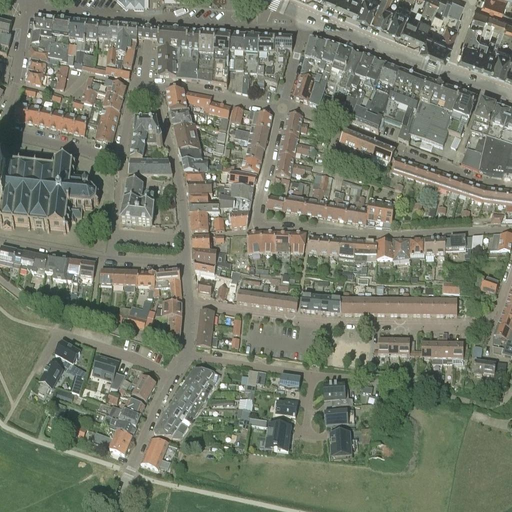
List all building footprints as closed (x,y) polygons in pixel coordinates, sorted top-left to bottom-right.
[(119,0),(117,2),(116,3),(125,12),(130,8),(134,12),(144,12),(143,0),(119,0)] [(347,0),(345,7),(356,12),(360,0),(347,0)] [(360,0),(356,12),(371,18),(378,0),(360,0)] [(378,0),(371,18),(387,25),(394,8),(388,5),(390,0),(378,0)] [(412,0),(412,2),(408,12),(400,31),(411,35),(422,8),(423,9),(426,1),(425,0),(412,0)] [(437,6),(430,24),(429,23),(422,39),(422,40),(420,43),(419,47),(446,59),(448,55),(452,43),(457,29),(460,18),(459,17),(464,5),(451,0),(451,2),(446,0),(445,2),(440,0),(439,0),(437,6)] [(501,13),(505,0),(483,0),(481,6),(501,13)] [(422,8),(411,35),(422,40),(422,39),(429,23),(430,24),(437,6),(426,1),(423,9),(422,8)] [(394,8),(387,25),(400,31),(408,12),(395,7),(394,8)] [(472,17),(494,25),(496,18),(474,10),(472,17)] [(492,30),(499,32),(493,51),(486,48),(480,66),(490,69),(506,22),(496,18),(494,25),(492,30)] [(40,40),(52,41),(52,38),(53,35),(54,30),(55,21),(35,19),(33,33),(34,33),(32,46),(39,46),(40,40)] [(68,51),(69,47),(69,43),(69,40),(70,40),(71,24),(55,21),(54,30),(53,35),(52,38),(52,41),(50,55),(49,60),(48,65),(58,67),(59,63),(62,64),(62,66),(66,66),(66,68),(67,68),(69,51),(68,51)] [(511,50),(511,24),(506,22),(490,69),(504,74),(511,50)] [(0,57),(7,59),(11,42),(6,43),(10,29),(4,28),(5,25),(0,24),(0,57)] [(87,25),(71,24),(70,40),(69,40),(69,43),(77,44),(76,54),(75,63),(74,70),(81,72),(83,67),(83,64),(84,58),(84,54),(87,25)] [(458,58),(471,62),(479,38),(478,36),(480,31),(478,30),(478,27),(470,24),(458,58)] [(97,47),(97,44),(99,26),(87,25),(84,54),(93,55),(94,47),(97,47)] [(111,28),(99,26),(97,44),(98,44),(98,42),(105,43),(104,48),(109,48),(110,44),(111,28)] [(118,45),(120,28),(111,28),(110,44),(118,45)] [(117,64),(116,74),(122,75),(123,71),(124,67),(125,61),(126,60),(126,58),(127,55),(128,47),(129,29),(120,28),(118,45),(117,53),(117,60),(117,64)] [(122,75),(121,81),(129,82),(130,77),(131,72),(135,55),(136,47),(137,47),(137,43),(138,36),(141,36),(141,38),(143,39),(143,33),(144,31),(129,29),(128,47),(127,55),(126,58),(126,60),(125,61),(124,67),(123,71),(122,75)] [(149,31),(144,31),(143,33),(143,39),(141,38),(141,36),(138,36),(137,43),(148,43),(149,43),(158,44),(158,32),(149,31)] [(157,50),(158,50),(175,51),(199,53),(200,45),(201,35),(158,32),(158,44),(157,50)] [(199,57),(214,58),(215,36),(201,35),(200,45),(199,53),(199,57)] [(230,37),(215,36),(214,58),(229,59),(230,37)] [(230,37),(229,59),(228,74),(236,74),(234,95),(241,96),(242,81),(243,74),(244,56),(245,38),(230,37)] [(259,39),(245,38),(244,56),(258,57),(259,39)] [(481,40),(479,38),(471,62),(480,66),(486,48),(488,43),(481,40)] [(259,39),(258,57),(257,77),(258,77),(257,89),(264,91),(264,90),(264,84),(277,87),(279,80),(282,81),(289,53),(292,53),(292,41),(259,39)] [(315,64),(321,66),(327,46),(310,41),(305,59),(305,62),(300,80),(307,82),(311,68),(314,69),(315,64)] [(334,64),(339,50),(327,46),(321,66),(320,69),(321,69),(319,74),(324,76),(327,67),(333,69),(333,68),(334,64)] [(44,52),(32,50),(29,62),(30,62),(48,65),(49,60),(50,55),(44,54),(44,52)] [(158,79),(175,79),(175,51),(158,50),(158,79)] [(350,53),(339,50),(334,64),(333,68),(333,69),(331,74),(330,78),(327,87),(339,92),(344,78),(344,77),(352,54),(350,53)] [(75,51),(69,51),(67,68),(73,68),(75,51)] [(199,53),(175,51),(175,79),(185,82),(197,83),(198,75),(199,57),(199,53)] [(109,52),(107,72),(106,78),(115,79),(116,74),(117,64),(117,60),(117,53),(109,52)] [(354,81),(355,81),(363,58),(352,54),(344,77),(351,80),(346,94),(350,95),(353,87),(352,87),(354,81)] [(249,77),(257,77),(258,57),(244,56),(243,74),(242,81),(241,96),(248,98),(249,77)] [(81,72),(94,75),(95,70),(95,69),(96,59),(84,58),(83,64),(83,67),(81,72)] [(367,81),(374,63),(363,58),(355,81),(354,81),(352,87),(353,87),(350,95),(345,108),(345,109),(356,113),(364,91),(364,92),(368,82),(367,81)] [(58,67),(48,65),(30,62),(28,73),(44,77),(45,77),(46,69),(52,71),(53,67),(58,68),(58,67)] [(367,117),(379,85),(385,67),(374,63),(367,81),(368,82),(364,92),(364,91),(356,113),(354,116),(352,123),(363,128),(367,117)] [(400,73),(385,67),(379,85),(394,90),(400,73)] [(61,68),(58,80),(65,81),(68,69),(61,68)] [(94,75),(106,78),(107,72),(95,69),(95,70),(94,75)] [(41,89),(44,77),(28,73),(25,85),(41,89)] [(423,96),(427,83),(404,74),(400,73),(394,90),(389,104),(390,105),(384,121),(383,123),(402,130),(409,133),(416,115),(423,96)] [(310,107),(319,110),(322,102),(324,97),(325,93),(327,87),(330,78),(324,76),(319,74),(316,85),(315,89),(314,89),(309,106),(310,107)] [(212,76),(198,75),(197,83),(212,86),(212,83),(212,80),(212,76)] [(65,81),(58,80),(56,91),(63,93),(65,81)] [(88,80),(85,92),(90,93),(91,87),(93,81),(88,80)] [(316,85),(307,82),(300,80),(294,101),(309,106),(314,89),(315,89),(316,85)] [(416,115),(409,133),(411,133),(409,138),(411,138),(411,139),(442,150),(448,134),(461,139),(465,128),(466,127),(467,126),(468,122),(472,110),(475,102),(475,100),(427,83),(423,96),(416,115)] [(123,103),(127,90),(106,84),(104,90),(108,91),(106,98),(123,103)] [(36,93),(22,90),(21,97),(35,99),(36,93)] [(96,95),(90,93),(85,92),(81,104),(81,105),(83,105),(88,107),(92,108),(93,108),(96,95)] [(210,110),(211,105),(212,99),(183,95),(183,94),(166,94),(167,98),(168,106),(169,111),(170,115),(187,113),(188,113),(189,114),(192,115),(193,107),(204,109),(210,109),(210,110)] [(62,99),(53,96),(51,102),(60,105),(62,99)] [(324,97),(322,102),(319,110),(331,115),(336,101),(333,100),(333,102),(331,101),(331,99),(324,97)] [(106,100),(103,111),(119,115),(120,112),(123,103),(106,98),(106,100)] [(82,111),(83,105),(81,105),(81,104),(74,102),(72,109),(82,111)] [(486,138),(496,108),(480,103),(478,108),(479,108),(474,120),(469,134),(485,140),(486,138)] [(222,120),(228,122),(230,110),(211,105),(210,110),(210,109),(208,117),(222,120)] [(14,124),(25,126),(29,108),(17,106),(14,124)] [(345,109),(345,108),(339,106),(335,116),(341,119),(345,109)] [(25,126),(37,128),(41,110),(29,108),(25,126)] [(103,111),(93,108),(92,108),(91,112),(88,122),(89,122),(87,129),(95,131),(95,134),(96,134),(94,142),(112,147),(119,115),(103,111)] [(486,138),(485,140),(486,140),(485,142),(484,142),(481,159),(478,175),(487,178),(492,163),(510,113),(496,108),(486,138)] [(354,116),(356,113),(345,109),(341,119),(352,123),(354,116)] [(38,128),(49,130),(53,113),(46,112),(43,111),(41,110),(37,128),(38,128)] [(243,113),(233,111),(230,126),(240,128),(243,113)] [(49,130),(61,133),(65,116),(53,113),(49,130)] [(192,128),(189,114),(188,113),(187,113),(170,115),(173,130),(192,128)] [(505,171),(511,152),(511,114),(510,113),(492,163),(487,178),(489,179),(502,181),(505,171)] [(248,123),(252,123),(251,130),(268,134),(269,134),(272,119),(254,115),(250,114),(248,123)] [(77,119),(65,116),(61,133),(73,136),(77,119)] [(286,127),(307,131),(308,127),(301,125),(302,119),(288,116),(286,127)] [(367,117),(363,128),(378,135),(383,123),(384,121),(380,119),(379,121),(367,117)] [(87,129),(89,122),(88,122),(77,119),(73,136),(85,139),(87,129)] [(134,137),(132,147),(145,149),(145,146),(157,146),(158,149),(161,149),(163,147),(161,142),(161,141),(157,142),(156,137),(159,137),(156,120),(135,121),(134,137)] [(228,122),(222,120),(219,132),(225,134),(228,122)] [(286,127),(284,137),(298,140),(299,134),(306,135),(307,131),(286,127)] [(194,128),(192,128),(173,130),(178,153),(179,153),(200,154),(194,128)] [(236,133),(235,137),(266,143),(268,134),(251,130),(250,135),(236,133)] [(408,147),(411,139),(411,138),(409,138),(411,133),(409,133),(402,130),(398,142),(408,147)] [(225,135),(218,135),(217,144),(224,145),(225,135)] [(359,156),(364,142),(346,136),(341,148),(357,155),(359,156)] [(247,150),(248,150),(263,153),(264,153),(266,143),(235,137),(234,142),(248,145),(247,150)] [(297,145),(298,140),(284,137),(282,147),(309,153),(310,148),(297,145)] [(456,151),(461,140),(455,138),(450,149),(456,151)] [(480,140),(475,153),(474,154),(467,151),(461,168),(478,175),(481,159),(484,142),(480,140)] [(378,148),(364,142),(359,156),(373,161),(378,148)] [(143,162),(145,149),(132,147),(130,157),(129,165),(128,177),(172,179),(167,159),(160,158),(159,163),(143,162)] [(223,147),(216,147),(215,156),(222,157),(223,147)] [(282,147),(280,157),(294,160),(295,154),(308,157),(309,153),(282,147)] [(394,154),(378,148),(373,161),(389,168),(394,154)] [(248,150),(245,162),(261,165),(263,153),(248,150)] [(511,182),(511,152),(505,171),(502,181),(511,182)] [(179,155),(181,164),(207,164),(208,164),(208,160),(201,159),(202,154),(200,154),(179,153),(179,155)] [(4,177),(2,179),(0,178),(0,205),(2,206),(2,212),(0,211),(0,213),(2,214),(0,223),(0,224),(0,225),(0,229),(1,229),(1,230),(2,230),(2,231),(12,232),(12,231),(13,231),(13,230),(14,231),(15,227),(28,229),(28,232),(30,233),(31,229),(34,229),(33,231),(35,231),(35,230),(43,231),(43,232),(44,233),(45,230),(47,231),(47,234),(49,234),(49,231),(64,232),(63,235),(66,236),(66,233),(69,233),(69,231),(66,231),(67,225),(70,225),(70,224),(76,225),(76,220),(81,221),(82,211),(83,211),(83,212),(84,212),(84,210),(91,211),(91,212),(92,212),(92,209),(96,206),(98,207),(98,205),(96,204),(97,198),(99,198),(99,196),(96,197),(92,193),(93,190),(92,190),(89,190),(87,188),(85,188),(85,186),(87,186),(87,184),(85,185),(83,183),(84,181),(83,180),(82,182),(79,182),(79,179),(78,179),(78,178),(79,178),(79,177),(78,177),(76,174),(75,175),(74,175),(75,174),(72,173),(73,167),(75,168),(75,166),(73,166),(72,165),(64,165),(57,164),(56,164),(55,164),(54,168),(53,168),(52,171),(36,170),(37,166),(35,166),(36,163),(37,160),(8,157),(7,166),(3,166),(3,167),(2,168),(2,171),(3,173),(5,173),(4,177)] [(278,167),(305,173),(311,174),(312,170),(293,166),(294,160),(280,157),(278,167)] [(403,177),(407,164),(396,160),(391,174),(403,177)] [(244,162),(243,166),(241,174),(257,177),(261,165),(245,162),(244,162)] [(338,171),(341,164),(333,162),(331,169),(338,171)] [(222,175),(223,169),(207,168),(207,164),(181,164),(184,175),(184,176),(203,175),(210,175),(214,175),(222,175)] [(418,167),(407,164),(403,177),(414,181),(418,167)] [(304,177),(305,173),(278,167),(276,178),(290,181),(291,174),(304,177)] [(430,171),(418,167),(414,181),(425,185),(430,171)] [(441,175),(430,171),(425,185),(436,189),(441,175)] [(184,176),(186,186),(196,186),(205,186),(205,187),(212,187),(215,187),(215,180),(210,180),(210,175),(203,175),(184,176)] [(232,188),(253,191),(257,179),(238,175),(236,175),(233,175),(230,175),(227,188),(232,188)] [(452,179),(441,175),(436,189),(447,192),(452,179)] [(321,179),(320,187),(315,219),(325,221),(328,207),(321,206),(324,193),(326,194),(328,180),(321,179)] [(463,182),(452,179),(447,192),(459,196),(463,182)] [(475,186),(463,182),(459,196),(470,200),(475,186)] [(143,188),(127,185),(124,208),(120,225),(152,229),(154,209),(153,209),(154,200),(154,198),(146,198),(145,199),(144,203),(141,202),(143,188)] [(298,190),(298,195),(294,215),(304,217),(307,203),(301,202),(303,187),(307,188),(307,186),(304,186),(299,185),(298,190)] [(196,186),(186,186),(186,188),(188,199),(208,199),(212,199),(212,189),(212,187),(205,187),(205,186),(196,186)] [(307,203),(304,217),(315,219),(320,187),(314,186),(313,192),(315,192),(313,204),(307,203)] [(486,190),(475,186),(470,200),(481,204),(486,190)] [(403,189),(396,187),(394,192),(401,195),(403,189)] [(251,204),(253,191),(232,188),(231,202),(236,203),(240,203),(249,205),(250,204),(251,204)] [(495,191),(486,190),(481,204),(493,206),(495,191)] [(493,206),(505,207),(507,193),(495,191),(493,206)] [(284,214),(294,215),(298,195),(293,194),(292,200),(286,199),(286,202),(284,214)] [(334,208),(328,207),(325,221),(335,222),(340,196),(340,194),(338,194),(338,197),(335,196),(335,201),(334,208)] [(335,222),(345,224),(348,210),(341,209),(343,202),(344,196),(340,196),(335,222)] [(208,208),(208,199),(188,199),(189,209),(208,208)] [(354,211),(348,210),(345,224),(355,226),(360,200),(356,199),(354,211)] [(236,203),(231,202),(219,200),(219,208),(219,214),(223,213),(235,213),(236,203)] [(266,211),(284,214),(286,202),(268,200),(266,211)] [(364,200),(360,200),(355,226),(366,228),(367,225),(368,213),(362,212),(364,200)] [(375,226),(378,202),(370,201),(368,213),(367,225),(375,226)] [(375,226),(383,227),(386,203),(378,202),(375,226)] [(239,217),(249,215),(251,205),(249,205),(240,203),(239,217)] [(395,204),(386,203),(383,227),(392,228),(395,204)] [(219,208),(208,208),(189,209),(190,217),(207,216),(218,216),(218,214),(219,214),(219,208)] [(436,211),(431,210),(430,213),(428,219),(434,220),(436,211)] [(229,218),(230,226),(248,223),(249,216),(249,215),(239,217),(229,218)] [(190,218),(191,227),(207,226),(207,216),(190,218)] [(503,218),(493,217),(491,227),(500,227),(503,218)] [(224,233),(223,221),(214,222),(215,234),(224,233)] [(247,230),(248,223),(230,226),(231,232),(247,230)] [(208,235),(207,226),(191,227),(191,236),(208,235)] [(247,255),(262,255),(262,235),(260,235),(247,237),(247,255)] [(262,235),(262,255),(273,255),(273,257),(276,257),(276,235),(262,235)] [(290,257),(290,255),(291,235),(276,235),(276,257),(290,257)] [(306,236),(291,235),(290,255),(303,256),(304,248),(305,248),(306,236)] [(491,255),(481,255),(481,260),(507,261),(508,255),(509,255),(511,238),(511,236),(494,238),(491,255)] [(471,251),(481,252),(483,238),(472,239),(471,251)] [(210,253),(209,239),(192,240),(193,254),(210,253)] [(450,240),(450,242),(446,242),(446,244),(446,246),(445,256),(465,255),(465,251),(471,251),(472,239),(465,240),(465,239),(450,240)] [(307,256),(318,257),(319,240),(309,240),(307,256)] [(330,241),(319,240),(318,257),(328,258),(330,241)] [(446,244),(446,242),(446,240),(435,241),(435,257),(435,259),(445,258),(445,256),(446,246),(446,244)] [(339,259),(339,257),(341,242),(330,241),(328,258),(339,259)] [(425,257),(425,259),(435,259),(435,257),(435,241),(425,241),(425,242),(425,256),(425,257)] [(355,259),(355,258),(354,257),(355,243),(341,242),(339,257),(339,259),(338,267),(354,268),(355,259)] [(425,242),(410,243),(410,259),(410,270),(419,270),(419,263),(424,263),(424,259),(425,259),(425,257),(425,256),(425,242)] [(366,244),(355,243),(354,257),(355,258),(355,259),(354,268),(354,274),(366,275),(374,275),(374,269),(377,269),(377,266),(369,265),(370,254),(367,254),(367,252),(365,252),(366,244)] [(393,265),(393,266),(397,266),(397,271),(410,270),(410,259),(410,243),(393,243),(393,244),(393,265)] [(377,260),(377,244),(366,244),(365,252),(367,252),(367,254),(370,254),(369,265),(377,266),(377,260)] [(377,266),(377,269),(392,269),(392,266),(393,266),(393,265),(393,244),(388,244),(377,244),(377,260),(377,266)] [(20,272),(20,271),(21,268),(23,254),(1,249),(0,253),(0,263),(13,266),(13,270),(20,272)] [(21,268),(20,271),(27,273),(28,275),(30,274),(32,274),(32,272),(36,257),(23,254),(21,268)] [(193,265),(216,270),(223,272),(224,263),(216,263),(216,255),(193,254),(193,265)] [(47,260),(36,257),(32,272),(32,274),(36,275),(37,272),(45,273),(47,260)] [(66,285),(69,263),(48,260),(45,275),(53,277),(52,282),(66,285)] [(69,263),(66,285),(77,287),(78,280),(81,265),(69,263)] [(81,265),(78,280),(93,282),(95,267),(81,265)] [(194,273),(195,275),(203,277),(214,279),(216,270),(193,265),(194,273)] [(100,287),(112,288),(113,274),(100,273),(100,287)] [(125,274),(113,274),(112,288),(124,289),(125,274)] [(124,289),(137,289),(138,275),(125,274),(124,289)] [(166,302),(166,307),(181,308),(179,283),(180,283),(179,274),(156,275),(156,276),(155,285),(154,292),(170,291),(171,302),(166,302)] [(230,274),(228,282),(230,283),(229,287),(236,287),(241,276),(240,276),(230,274)] [(156,276),(138,275),(137,289),(149,290),(148,294),(149,294),(153,295),(154,292),(155,285),(156,276)] [(220,281),(214,280),(203,278),(195,276),(195,277),(195,278),(197,286),(198,286),(212,287),(213,287),(214,288),(218,289),(219,289),(220,281)] [(280,281),(271,280),(270,286),(275,287),(274,292),(278,293),(288,294),(289,288),(279,287),(280,281)] [(485,280),(480,293),(495,298),(499,285),(485,280)] [(460,285),(443,284),(443,296),(459,297),(460,285)] [(211,296),(212,287),(198,286),(198,295),(198,299),(213,301),(213,297),(211,296)] [(425,297),(426,297),(428,297),(433,298),(433,291),(434,288),(426,287),(425,297)] [(216,302),(225,303),(228,291),(218,289),(216,302)] [(248,307),(250,296),(238,294),(236,305),(248,307)] [(312,295),(302,294),(302,298),(300,314),(303,314),(310,315),(312,295)] [(64,295),(63,302),(61,307),(73,311),(74,306),(75,306),(77,297),(64,295)] [(312,295),(310,315),(320,316),(322,296),(312,295)] [(400,318),(412,318),(412,302),(409,302),(409,295),(403,295),(403,302),(400,302),(400,318)] [(248,307),(260,309),(262,298),(250,296),(248,307)] [(328,316),(330,317),(332,297),(322,296),(320,316),(328,316)] [(341,298),(332,297),(330,317),(341,318),(341,302),(341,298)] [(416,302),(416,318),(426,318),(426,302),(426,297),(425,297),(422,297),(422,302),(416,302)] [(426,297),(426,302),(426,318),(436,318),(436,302),(428,302),(428,297),(426,297)] [(446,319),(447,302),(445,302),(445,297),(436,297),(436,302),(436,318),(446,319)] [(272,310),(274,299),(262,298),(260,309),(272,310)] [(448,302),(447,302),(446,319),(457,319),(457,310),(461,310),(461,303),(456,303),(456,302),(454,302),(454,298),(448,298),(448,302)] [(272,310),(284,312),(286,301),(274,299),(272,310)] [(298,302),(286,301),(284,312),(296,314),(298,302)] [(355,302),(341,302),(341,318),(355,318),(355,302)] [(366,302),(355,302),(355,318),(366,318),(366,302)] [(366,318),(378,318),(378,302),(366,302),(366,318)] [(389,302),(378,302),(378,318),(389,318),(389,302)] [(389,318),(400,318),(400,302),(389,302),(389,318)] [(131,312),(130,312),(127,322),(126,327),(143,332),(146,323),(147,323),(152,305),(144,303),(142,312),(132,309),(131,312)] [(156,322),(164,322),(181,322),(181,308),(166,307),(158,306),(156,322)] [(511,310),(505,308),(498,327),(497,330),(511,335),(511,334),(511,333),(511,310)] [(122,320),(127,322),(130,312),(120,310),(118,318),(114,316),(113,323),(121,325),(122,320)] [(199,326),(213,328),(214,316),(200,314),(199,326)] [(181,323),(181,322),(164,322),(163,328),(171,329),(170,340),(179,341),(181,323)] [(212,340),(213,328),(199,326),(197,338),(212,340)] [(507,345),(511,335),(497,330),(493,342),(493,349),(495,350),(496,347),(500,348),(502,343),(507,345)] [(511,360),(511,333),(511,334),(511,335),(507,345),(504,354),(502,357),(511,360)] [(443,336),(439,336),(438,347),(432,347),(432,362),(432,367),(443,367),(442,367),(443,362),(443,336)] [(453,366),(453,347),(447,347),(447,336),(443,336),(443,362),(442,367),(453,367),(453,366)] [(212,340),(197,338),(196,349),(196,350),(210,352),(210,351),(211,349),(217,349),(217,340),(212,340)] [(378,359),(388,359),(388,343),(378,343),(378,354),(374,354),(374,358),(378,358),(378,359)] [(399,343),(388,343),(388,359),(399,359),(399,343)] [(410,343),(399,343),(399,359),(409,359),(414,359),(414,354),(409,354),(410,343)] [(495,352),(504,354),(507,345),(502,343),(500,348),(496,347),(495,350),(495,352)] [(59,367),(70,374),(73,369),(80,356),(62,346),(55,359),(62,363),(60,367),(59,367)] [(422,362),(432,362),(432,347),(422,346),(422,354),(417,354),(417,359),(422,359),(422,362)] [(453,347),(453,366),(463,366),(464,352),(468,352),(468,347),(453,347)] [(99,360),(94,374),(95,375),(96,373),(105,376),(104,377),(114,380),(110,391),(118,393),(125,379),(115,376),(118,366),(99,360)] [(495,368),(474,364),(473,376),(474,376),(474,379),(481,380),(482,377),(494,379),(495,368)] [(52,393),(62,375),(50,368),(47,373),(46,373),(44,376),(45,376),(40,386),(52,393)] [(194,373),(189,382),(208,384),(207,385),(214,390),(220,379),(214,375),(211,375),(210,373),(209,371),(205,371),(203,372),(202,374),(194,373)] [(250,388),(255,389),(258,375),(249,373),(247,388),(250,388)] [(140,384),(137,390),(132,399),(145,406),(155,387),(145,382),(146,380),(141,377),(137,383),(140,384)] [(299,392),(301,381),(281,378),(279,390),(289,393),(299,392)] [(81,388),(85,382),(80,379),(76,386),(81,388)] [(208,398),(214,390),(207,385),(208,384),(189,382),(184,390),(191,391),(203,392),(202,394),(208,398)] [(335,410),(353,409),(352,402),(348,402),(348,387),(344,387),(324,388),(325,404),(335,403),(335,410)] [(184,390),(178,398),(184,399),(197,400),(197,402),(203,406),(208,398),(202,394),(203,392),(191,391),(184,390)] [(73,402),(75,397),(65,394),(63,399),(73,402)] [(120,399),(110,396),(108,405),(117,408),(120,399)] [(198,414),(203,406),(197,402),(197,400),(184,399),(178,398),(173,406),(192,408),(191,410),(198,414)] [(246,413),(252,413),(253,403),(247,402),(246,402),(244,412),(246,413)] [(119,412),(124,414),(141,420),(145,411),(129,404),(126,409),(121,407),(119,412)] [(277,404),(275,418),(295,421),(297,407),(277,404)] [(173,406),(168,414),(187,416),(186,418),(193,422),(198,414),(191,410),(192,408),(173,406)] [(369,414),(370,420),(375,419),(377,407),(361,408),(361,414),(369,414)] [(136,431),(141,420),(124,414),(119,412),(112,410),(108,420),(114,422),(120,424),(119,425),(125,427),(136,431)] [(241,422),(243,422),(248,423),(250,414),(243,412),(241,422)] [(62,416),(55,413),(53,418),(60,421),(62,416)] [(191,426),(193,422),(186,418),(187,416),(168,414),(163,422),(166,422),(183,424),(184,422),(191,426)] [(354,414),(326,416),(327,430),(355,428),(354,414)] [(89,425),(79,421),(76,427),(86,431),(89,425)] [(116,434),(132,441),(136,431),(125,427),(119,425),(120,424),(114,422),(111,431),(110,432),(116,434)] [(163,422),(157,431),(177,433),(176,434),(183,438),(188,430),(181,426),(183,424),(166,422),(163,422)] [(266,431),(267,424),(250,422),(249,428),(266,431)] [(382,425),(379,442),(403,444),(406,427),(382,425)] [(86,432),(72,426),(68,435),(82,441),(86,432)] [(111,443),(128,450),(132,441),(116,434),(110,432),(111,431),(107,429),(107,430),(111,442),(111,443)] [(241,434),(241,436),(247,437),(248,430),(242,429),(238,429),(237,433),(241,434)] [(269,429),(267,452),(286,454),(289,431),(284,431),(283,432),(276,431),(276,430),(269,429)] [(180,442),(183,438),(176,434),(177,433),(157,431),(154,436),(156,440),(180,442)] [(247,437),(241,436),(238,449),(244,451),(247,437)] [(124,459),(128,450),(111,443),(111,442),(104,439),(99,437),(97,444),(102,446),(110,449),(109,453),(124,459)] [(331,439),(332,459),(350,458),(350,453),(355,452),(354,443),(349,443),(349,438),(331,439)] [(168,448),(149,445),(140,467),(157,473),(158,470),(168,474),(170,467),(161,464),(168,448)] [(396,451),(369,447),(367,461),(394,465),(401,467),(404,452),(396,451)]
